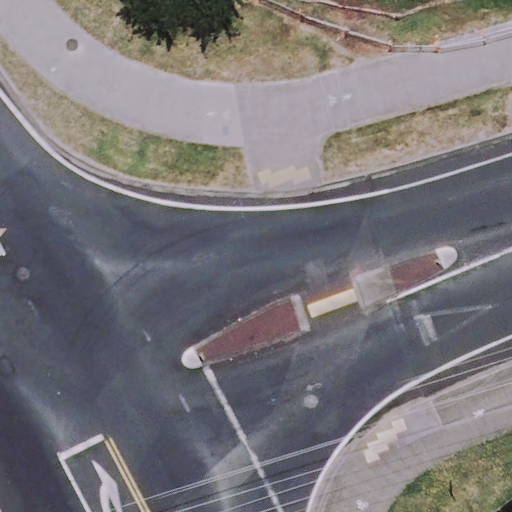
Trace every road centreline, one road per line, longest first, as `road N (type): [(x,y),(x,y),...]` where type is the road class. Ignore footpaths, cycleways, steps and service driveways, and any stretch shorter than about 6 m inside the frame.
road 1 (residential): [(104,400),(279,323),(511,248)]
road 2 (tertiary): [(0,256),(104,400)]
road 3 (tertiary): [(104,400),(153,511)]
